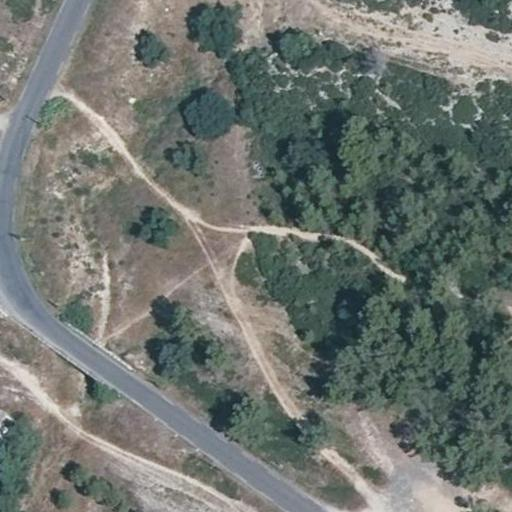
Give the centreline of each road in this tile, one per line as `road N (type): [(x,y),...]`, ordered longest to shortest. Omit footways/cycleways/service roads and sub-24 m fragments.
road 1 (track): [(48,81),(168,188),(277,239),(364,252),(403,284),(511,313)]
road 2 (tertiary): [(0,256),(9,289),(62,337),(309,511)]
road 3 (track): [(0,345),(27,377),(230,511)]
road 4 (tertiary): [(84,0),(2,176),(0,205)]
